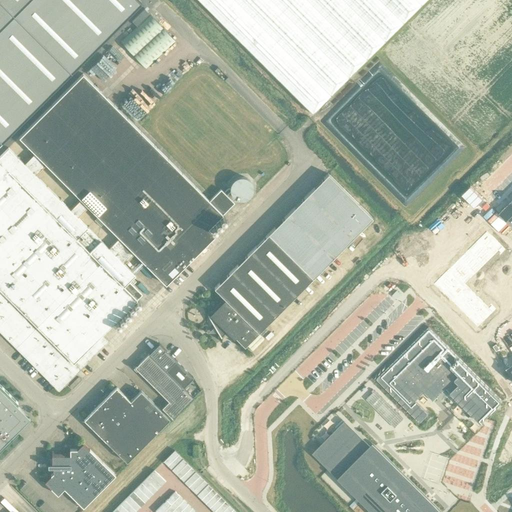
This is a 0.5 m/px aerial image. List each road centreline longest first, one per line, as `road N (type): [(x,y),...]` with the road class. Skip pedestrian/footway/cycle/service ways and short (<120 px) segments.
road 1 (unclassified): [(248,498),(214,458),(205,376),(164,309)]
road 2 (unclassified): [(164,309),(307,173)]
road 3 (unclassified): [(291,382),(315,405),(425,296)]
road 4 (unknown): [(307,173),(302,149),(198,42)]
road 5 (unclassified): [(291,382),(401,272)]
road 6 (residential): [(511,163),(401,272)]
road 7 (unclassified): [(59,419),(164,309)]
road 8 (unclassified): [(248,498),(259,478),(260,418),(291,382)]
